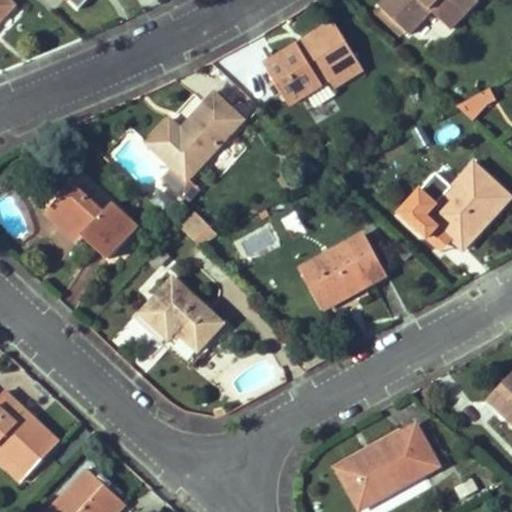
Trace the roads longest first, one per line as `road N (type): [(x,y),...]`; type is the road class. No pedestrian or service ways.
road 1 (residential): [(511,305),(189,490)]
road 2 (residential): [(0,124),(223,26),(262,0)]
road 3 (residential): [(0,306),(189,490)]
